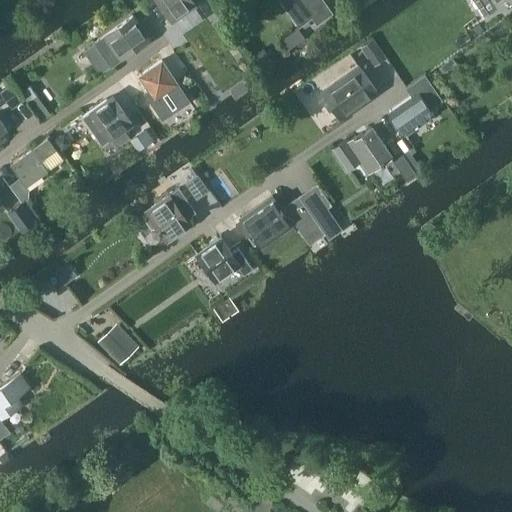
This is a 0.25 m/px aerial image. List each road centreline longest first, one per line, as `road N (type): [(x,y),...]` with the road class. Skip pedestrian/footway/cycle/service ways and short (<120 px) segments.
road 1 (residential): [(52,334),(387,99)]
road 2 (residential): [(316,511),(52,334)]
